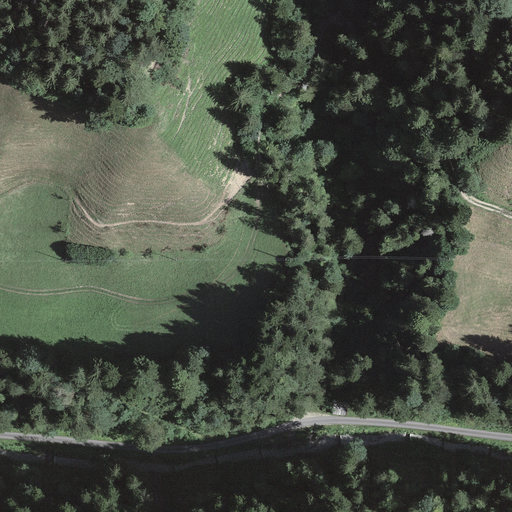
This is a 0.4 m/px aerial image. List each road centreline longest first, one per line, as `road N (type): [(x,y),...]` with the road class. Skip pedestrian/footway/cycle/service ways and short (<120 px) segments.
road 1 (track): [(0,285),(164,301),(227,282),(258,215),(260,126),(274,100),(313,68),(331,16),(346,22),(374,67),(429,111),(463,192),(511,217)]
road 2 (track): [(0,434),(182,449),(338,419),(511,436)]
